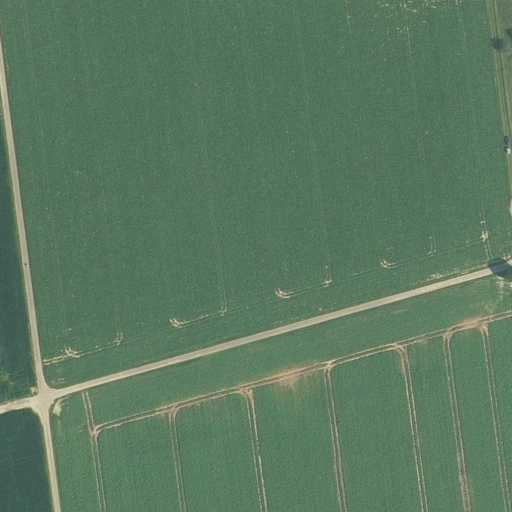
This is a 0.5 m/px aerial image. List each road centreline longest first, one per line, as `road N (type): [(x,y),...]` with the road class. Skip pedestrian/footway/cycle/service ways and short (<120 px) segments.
road 1 (track): [(511,265),(43,398),(0,59)]
road 2 (track): [(511,175),(489,0)]
